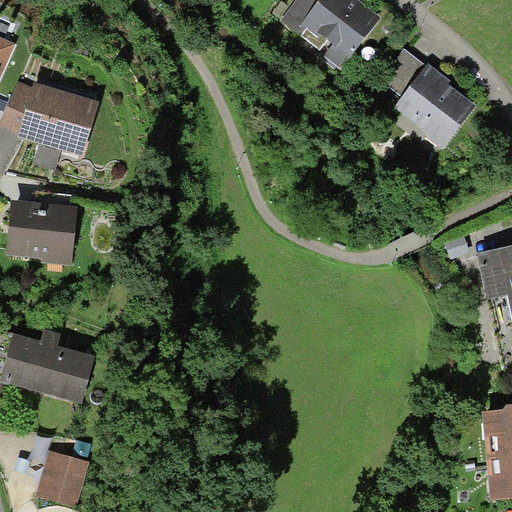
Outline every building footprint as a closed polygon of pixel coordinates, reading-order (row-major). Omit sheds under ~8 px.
[(302,25),(320,0),(297,0),(281,21),(301,36),(307,29),(302,25)] [(320,0),(302,25),(307,29),(320,39),(321,37),(333,46),(324,56),(342,70),(381,18),(357,0),(320,0)] [(0,81),(16,44),(0,37),(0,81)] [(403,98),(427,67),(405,50),(380,81),(403,98)] [(444,76),(429,65),(427,67),(403,98),(395,108),(426,132),(423,135),(443,150),(477,107),(448,85),(451,82),(444,76)] [(0,126),(19,135),(33,88),(18,82),(0,125),(0,126)] [(99,104),(34,84),(33,88),(19,135),(18,139),(83,159),(99,104)] [(78,208),(12,202),(9,229),(7,256),(42,259),(42,264),(72,267),(78,208)] [(464,236),(445,242),(450,259),(469,253),(464,236)] [(511,248),(478,256),(488,302),(508,298),(511,316),(511,248)] [(0,377),(1,377),(13,334),(0,330),(0,377)] [(44,331),(41,341),(49,344),(59,346),(62,336),(44,331)] [(41,341),(13,334),(1,377),(0,381),(83,403),(96,356),(59,346),(49,344),(41,341)] [(504,413),(483,415),(490,503),(511,501),(511,502),(511,408),(506,409),(504,413)] [(49,452),(37,497),(76,508),(89,463),(49,452)]
